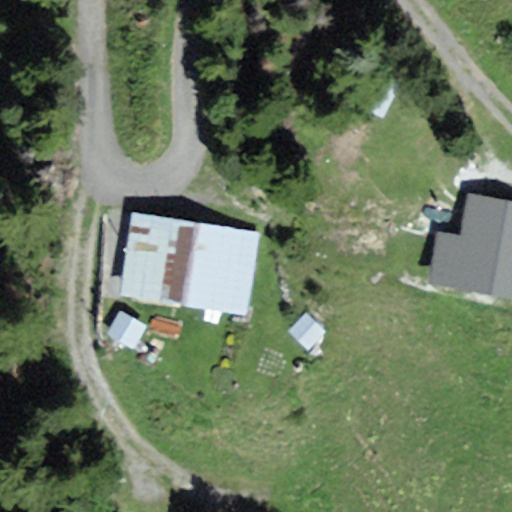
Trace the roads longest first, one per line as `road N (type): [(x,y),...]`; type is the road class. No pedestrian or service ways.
road 1 (track): [(197,0),(190,169),(172,184),(141,190),(120,182),(103,153),(89,0)]
road 2 (track): [(245,511),(149,455),(92,387),(78,340),(79,287),(92,199),(109,164)]
road 3 (track): [(511,124),(406,0)]
